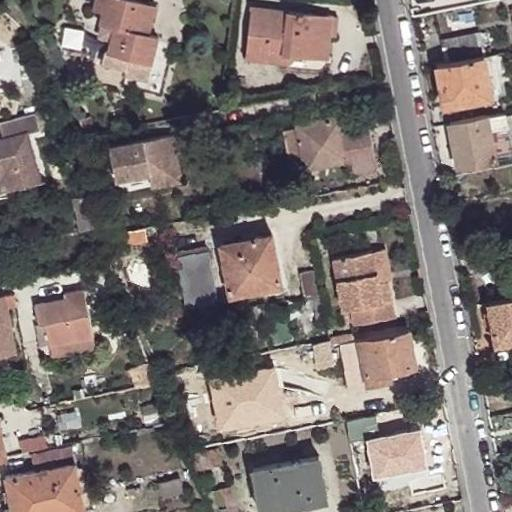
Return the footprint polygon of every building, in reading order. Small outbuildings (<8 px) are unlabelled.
[(126,0),(98,0),(95,11),(106,14),(103,26),(116,30),(117,27),(152,36),(159,9),(126,0)] [(340,18),(255,8),(249,59),(289,63),(290,55),(331,60),(334,36),(338,38),(340,18)] [(117,27),(116,30),(111,54),(107,53),(104,66),(126,72),(125,76),(150,83),(155,66),(161,38),(152,36),(117,27)] [(447,64),(484,56),(480,35),(443,42),(447,64)] [(505,94),(497,54),(484,56),(492,97),(505,94)] [(492,97),(484,56),(447,64),(437,66),(441,87),(443,87),(447,105),(476,100),(484,99),(492,97)] [(0,174),(1,174),(5,191),(38,182),(25,134),(37,131),(33,114),(0,122),(0,137),(0,140),(0,139),(0,174)] [(487,118),(487,116),(450,123),(459,166),(495,160),(495,159),(511,156),(511,150),(509,138),(492,142),(489,130),(508,126),(506,115),(487,118)] [(340,118),(299,125),(299,127),(283,130),(290,169),(307,166),(307,167),(348,160),(352,173),(378,168),(370,126),(344,132),(340,118)] [(170,154),(177,152),(174,134),(110,146),(116,179),(149,172),(151,187),(183,181),(179,162),(172,164),(170,154)] [(179,162),(177,152),(170,154),(172,164),(179,162)] [(100,227),(91,195),(73,200),(78,232),(100,227)] [(129,231),(132,243),(146,240),(144,228),(129,231)] [(129,231),(110,235),(113,250),(133,247),(132,243),(129,231)] [(221,244),(230,295),(282,285),(271,233),(221,244)] [(386,249),(375,251),(381,282),(391,280),(386,249)] [(176,256),(186,307),(218,301),(207,250),(176,256)] [(381,282),(375,251),(333,258),(341,310),(350,309),(353,325),(397,317),(391,280),(381,282)] [(133,289),(146,287),(145,277),(143,277),(140,265),(126,268),(128,281),(132,280),(133,289)] [(303,280),(309,309),(319,306),(314,278),(313,270),(302,272),(303,280)] [(48,342),(93,334),(83,287),(64,291),(65,295),(33,302),(37,320),(38,322),(43,321),(48,342)] [(0,351),(13,349),(3,295),(0,295),(0,351)] [(511,297),(488,302),(495,343),(511,340),(511,297)] [(143,298),(133,301),(137,309),(145,307),(143,298)] [(317,321),(326,318),(324,306),(319,306),(309,309),(308,309),(312,331),(318,330),(317,321)] [(95,345),(93,334),(48,342),(43,321),(38,322),(37,320),(34,321),(42,355),(95,345)] [(362,339),(360,339),(368,381),(391,377),(390,370),(415,365),(409,330),(362,339)] [(330,340),(310,343),(315,366),(335,363),(333,358),(331,344),(330,340)] [(331,344),(333,358),(353,355),(350,341),(331,344)] [(348,364),(312,371),(315,388),(351,380),(348,364)] [(164,378),(168,393),(185,388),(181,374),(164,378)] [(55,414),(58,430),(79,426),(75,411),(55,414)] [(28,453),(31,471),(75,461),(71,443),(28,453)] [(217,447),(198,452),(202,467),(221,461),(217,447)] [(202,467),(198,452),(192,454),(198,468),(202,467)] [(299,497),(326,492),(319,455),(253,467),(261,510),(300,503),(299,497)] [(75,461),(31,471),(5,476),(11,505),(16,504),(17,511),(78,511),(85,511),(75,461)] [(164,494),(186,490),(183,474),(160,479),(164,494)] [(229,484),(219,486),(226,507),(236,506),(229,484)] [(327,499),(326,492),(299,497),(300,503),(327,499)]
